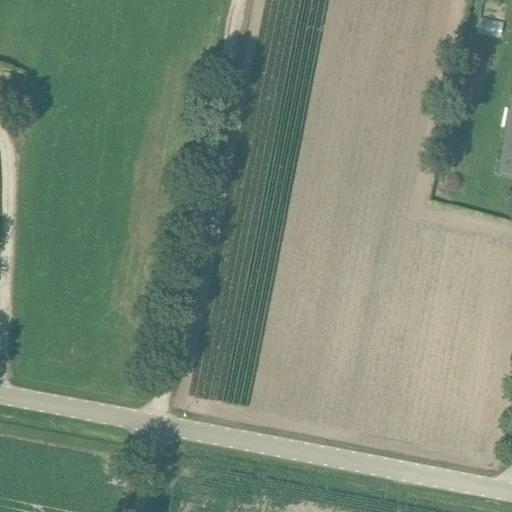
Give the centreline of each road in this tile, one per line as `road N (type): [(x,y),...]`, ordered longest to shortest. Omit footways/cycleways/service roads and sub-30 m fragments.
road 1 (track): [(243,0),(154,427)]
road 2 (tertiary): [(511,494),(154,427)]
road 3 (tertiary): [(154,427),(0,398)]
